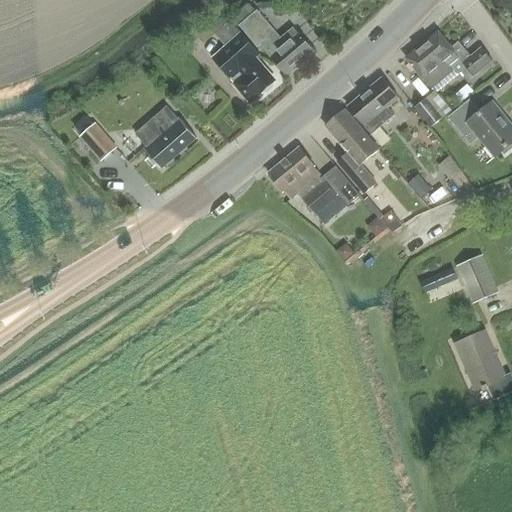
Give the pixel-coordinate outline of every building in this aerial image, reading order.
[(286,75),(300,64),(249,4),(232,18),(257,47),(260,44),(286,75)] [(313,52),(292,28),(280,37),(257,10),(256,11),(249,4),(300,64),(313,52)] [(259,55),(240,33),(211,59),(230,81),(231,80),(235,84),(234,85),(250,103),(260,94),(261,95),(275,82),(255,59),(259,55)] [(492,61),(481,48),(470,57),(458,42),(451,48),(438,33),(406,59),(421,77),(422,77),(428,85),(429,84),(432,89),(453,71),(456,74),(458,74),(461,72),(468,81),(492,61)] [(398,99),(381,79),(348,107),(371,135),(394,115),(387,108),(398,99)] [(443,118),(426,98),(414,108),(431,128),(443,118)] [(479,137),(495,157),(502,152),(504,154),(511,147),(511,127),(492,103),(480,113),(470,101),(449,118),(470,144),(479,137)] [(178,118),(178,119),(167,106),(134,134),(145,147),(143,149),(161,170),(196,138),(178,118)] [(376,184),(361,165),(379,150),(345,110),(325,126),(348,154),(339,162),(365,193),(376,184)] [(117,148),(95,122),(79,137),(101,162),(117,148)] [(316,214),(336,197),(318,176),(320,175),(313,167),(314,167),(299,149),(268,174),(283,192),(284,192),(290,200),(299,192),(305,199),(304,200),(316,214)] [(323,177),(347,206),(360,196),(335,167),(323,177)] [(431,190),(418,175),(408,183),(422,199),(431,190)] [(383,217),(379,220),(387,229),(400,223),(390,211),(383,217)] [(378,218),(367,227),(376,238),(387,229),(379,220),(378,218)] [(354,253),(346,243),(336,251),(344,262),(354,253)] [(479,256),(457,266),(473,303),(495,294),(479,256)] [(431,277),(436,289),(457,280),(451,269),(431,277)] [(511,376),(511,374),(504,377),(485,331),(456,344),(475,390),(486,385),(494,401),(511,392),(511,376)]
